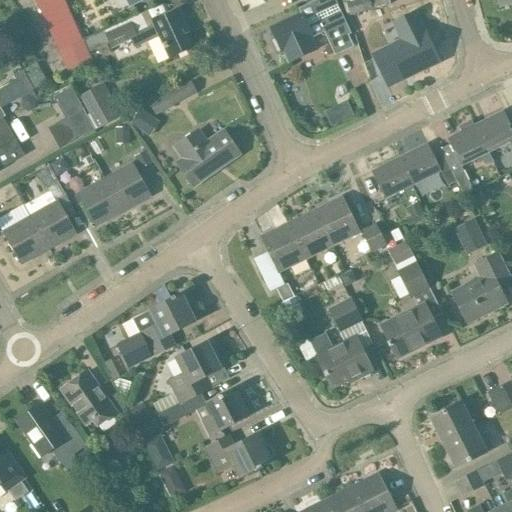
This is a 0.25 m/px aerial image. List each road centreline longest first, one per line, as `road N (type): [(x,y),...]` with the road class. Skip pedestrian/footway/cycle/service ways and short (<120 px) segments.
road 1 (residential): [(317,434),(192,241)]
road 2 (residential): [(21,355),(192,241)]
road 3 (residential): [(293,170),(473,72)]
road 4 (residential): [(293,170),(214,0)]
road 5 (residential): [(216,511),(322,462),(317,434)]
road 6 (residential): [(387,403),(511,338)]
road 7 (residential): [(192,241),(293,170)]
